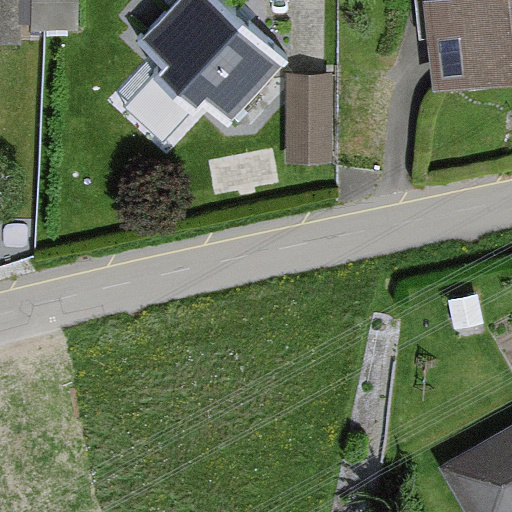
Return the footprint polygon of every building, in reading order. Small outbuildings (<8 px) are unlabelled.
[(0,0),(0,44),(23,44),(22,0),(0,0)] [(79,0),(34,0),(33,33),(78,35),(79,0)] [(185,0),(146,46),(234,123),(288,61),(217,0),(185,0)] [(511,81),(511,0),(429,0),(436,87),(511,81)] [(331,76),(289,76),(289,166),(331,166),(331,76)] [(511,511),(511,431),(448,469),(473,511),(511,511)]
